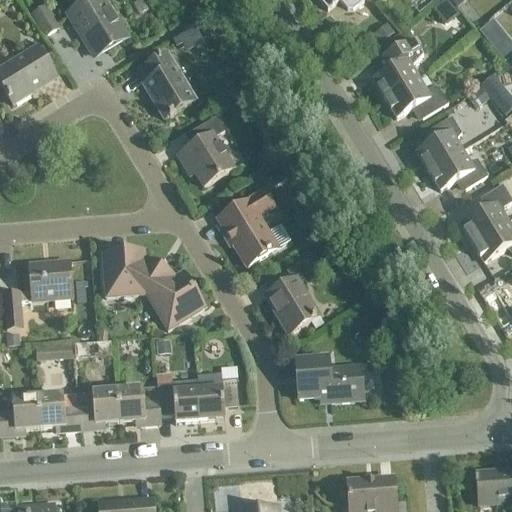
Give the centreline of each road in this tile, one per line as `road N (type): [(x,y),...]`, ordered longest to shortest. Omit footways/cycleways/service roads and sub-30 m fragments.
road 1 (residential): [(275,0),(495,364),(498,432)]
road 2 (residential): [(177,220),(102,99),(0,162)]
road 3 (residential): [(271,453),(262,361),(177,220)]
road 4 (residential): [(188,459),(0,474)]
road 5 (residential): [(0,234),(177,220)]
road 6 (residential): [(429,438),(271,453)]
